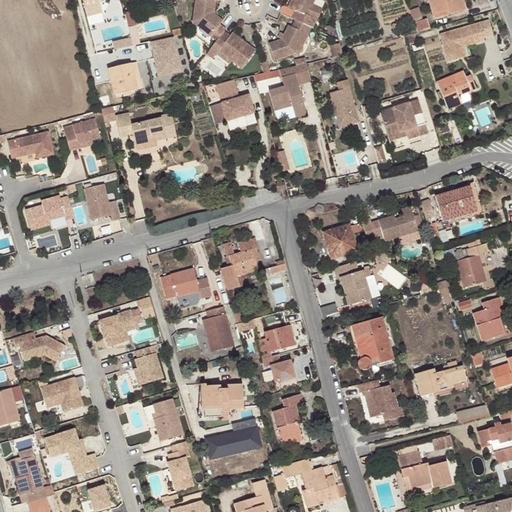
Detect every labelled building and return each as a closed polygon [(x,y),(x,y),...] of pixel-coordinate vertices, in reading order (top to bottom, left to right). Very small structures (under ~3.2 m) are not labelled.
[(82,0),(86,17),(101,14),(98,4),(104,3),(104,2),(104,1),(104,0),(82,0)] [(224,33),(226,30),(220,26),(223,22),(214,15),(216,2),(204,0),(196,0),(193,24),(216,42),(224,33)] [(296,0),(291,10),(295,12),(291,20),(296,23),(312,30),(316,22),(308,17),(315,0),(296,0)] [(429,0),(433,14),(448,9),(449,14),(466,10),(463,0),(429,0)] [(418,8),(409,11),(413,20),(421,17),(418,8)] [(448,9),(433,14),(434,19),(449,14),(448,9)] [(136,23),(134,10),(126,11),(128,25),(136,23)] [(417,33),(431,29),(427,19),(414,23),(417,33)] [(489,21),(440,35),(448,62),(460,59),(457,49),(463,47),(485,41),(484,38),(493,35),(489,21)] [(308,38),(312,30),(296,23),(293,29),(290,28),(283,42),(270,46),(275,63),(295,56),(305,36),(308,38)] [(112,42),(114,50),(140,44),(135,26),(128,28),(130,38),(112,42)] [(216,42),(209,51),(215,57),(216,56),(218,53),(231,63),(241,70),(255,53),(232,35),(230,38),(224,33),(216,42)] [(105,34),(93,37),(97,49),(108,46),(105,34)] [(308,38),(305,36),(295,56),(299,58),(308,38)] [(174,37),(151,42),(158,77),(181,72),(174,37)] [(463,47),(457,49),(460,59),(466,57),(463,47)] [(216,56),(229,66),(231,63),(218,53),(216,56)] [(136,63),(129,64),(135,90),(143,89),(136,63)] [(306,63),(280,69),(281,75),(285,88),(270,92),(276,111),(293,106),(296,118),(307,115),(297,82),(310,78),(306,63)] [(135,90),(129,64),(108,69),(115,95),(135,90)] [(280,69),(254,75),(256,81),(281,75),(280,69)] [(331,77),(330,69),(320,72),(322,79),(331,77)] [(463,71),(437,82),(447,110),(461,104),(458,96),(470,91),(463,71)] [(215,86),(219,98),(237,92),(233,80),(215,86)] [(347,80),(335,83),(337,91),(328,93),(338,129),(358,123),(347,80)] [(227,123),(254,116),(248,97),(221,104),(227,123)] [(428,133),(418,101),(380,112),(387,136),(405,130),(407,136),(417,133),(418,137),(428,133)] [(131,117),(118,120),(122,139),(134,136),(135,146),(148,143),(148,140),(154,138),(156,142),(176,137),(171,115),(161,117),(161,120),(133,126),(131,117)] [(94,119),(62,127),(67,150),(77,148),(76,144),(90,141),(99,138),(94,119)] [(389,142),(407,136),(405,130),(387,136),(389,142)] [(42,155),(53,153),(47,131),(7,140),(11,157),(41,150),(42,155)] [(276,154),(279,164),(286,162),(283,152),(276,154)] [(279,164),(281,171),(288,170),(286,162),(279,164)] [(103,183),(82,188),(90,220),(110,215),(111,220),(114,220),(120,218),(116,199),(107,201),(103,183)] [(477,212),(444,223),(446,230),(485,219),(476,187),(471,188),(470,188),(477,212)] [(436,198),(444,223),(477,212),(470,188),(436,198)] [(74,218),(68,196),(59,198),(58,194),(38,199),(40,205),(23,209),(29,230),(44,226),(43,220),(48,218),(64,214),(65,219),(74,218)] [(430,200),(421,203),(426,219),(434,216),(430,200)] [(392,216),(376,222),(382,239),(383,243),(417,232),(410,211),(400,214),(401,217),(402,220),(394,223),(393,220),(392,216)] [(370,218),(362,221),(369,243),(377,240),(372,223),(370,218)] [(376,222),(372,223),(377,240),(382,239),(376,222)] [(349,226),(323,234),(331,259),(357,251),(352,235),(361,232),(359,225),(350,228),(349,226)] [(435,225),(429,227),(436,250),(442,248),(435,225)] [(227,269),(221,270),(226,291),(248,285),(246,276),(258,272),(256,262),(253,251),(257,249),(255,239),(238,243),(241,254),(233,255),(231,244),(223,246),(226,257),(225,258),(227,269)] [(462,279),(465,289),(486,283),(479,257),(484,255),(482,246),(468,250),(470,258),(457,262),(462,279)] [(459,258),(468,255),(466,248),(457,251),(459,258)] [(258,249),(257,249),(253,251),(256,262),(262,260),(258,249)] [(360,272),(356,262),(334,269),(337,280),(341,279),(346,294),(348,293),(352,305),(373,298),(369,287),(368,287),(362,271),(360,272)] [(193,269),(160,278),(166,301),(199,291),(200,294),(208,292),(205,280),(197,283),(193,269)] [(287,274),(286,269),(272,273),(274,278),(287,274)] [(367,270),(362,271),(368,287),(369,287),(371,286),(367,270)] [(460,290),(465,289),(462,279),(456,280),(460,290)] [(435,292),(442,290),(440,283),(433,285),(435,292)] [(485,311),(473,315),(482,342),(504,334),(499,317),(500,316),(498,308),(502,306),(500,299),(482,304),(485,311)] [(234,347),(222,308),(205,313),(208,321),(202,322),(212,354),(234,347)] [(135,322),(130,309),(115,313),(115,314),(98,320),(104,337),(106,336),(109,345),(124,340),(120,327),(135,322)] [(234,319),(236,326),(245,323),(241,309),(232,311),(234,319)] [(393,360),(381,317),(352,326),(355,337),(360,336),(366,359),(364,359),(362,359),(361,359),(360,360),(358,361),(358,363),(358,364),(358,366),(359,368),(361,370),(363,371),(365,370),(367,369),(369,367),(370,365),(369,363),(378,360),(380,364),(393,360)] [(136,327),(135,322),(120,327),(124,340),(129,339),(126,330),(136,327)] [(290,326),(264,332),(265,339),(257,341),(262,359),(270,357),(269,350),(282,347),(282,350),(295,346),(290,326)] [(29,341),(27,333),(13,338),(15,346),(19,345),(25,361),(45,354),(57,361),(65,345),(46,335),(29,341)] [(149,345),(135,350),(137,357),(134,358),(136,366),(142,383),(163,376),(155,351),(152,352),(149,345)] [(270,357),(262,359),(264,367),(270,365),(274,383),(294,379),(290,362),(280,363),(278,355),(270,357)] [(511,358),(507,360),(509,364),(491,370),(497,389),(511,384),(511,358)] [(138,384),(142,383),(136,366),(133,367),(138,384)] [(433,370),(414,375),(420,396),(447,389),(446,386),(466,381),(462,366),(434,373),(433,370)] [(75,377),(41,387),(47,407),(61,403),(64,411),(83,405),(80,395),(77,396),(76,393),(79,392),(75,377)] [(377,381),(357,386),(359,394),(364,393),(369,392),(372,404),(367,405),(370,419),(382,416),(384,422),(403,418),(400,408),(397,409),(393,394),(390,394),(389,386),(379,389),(377,381)] [(209,386),(204,386),(205,408),(208,408),(228,407),(228,410),(244,409),(242,385),(210,387),(209,386)] [(13,389),(0,391),(0,427),(22,421),(13,389)] [(296,420),(299,419),(295,407),(303,404),(301,395),(282,401),(284,409),(272,413),(280,440),(300,434),(298,425),(296,420)] [(154,419),(160,441),(183,434),(172,399),(153,404),(156,413),(157,418),(154,419)] [(485,409),(484,406),(455,414),(457,424),(469,421),(488,417),(485,409)] [(233,433),(205,440),(210,460),(261,448),(254,420),(231,425),(233,433)] [(483,449),(491,447),(495,445),(496,452),(493,453),(496,464),(511,459),(511,426),(511,424),(501,426),(500,423),(494,425),(495,428),(478,433),(483,449)] [(85,472),(99,468),(95,453),(87,456),(84,446),(80,447),(78,440),(75,429),(45,438),(50,454),(61,450),(62,454),(68,452),(71,461),(80,458),(85,472)] [(300,434),(280,440),(281,445),(302,439),(300,434)] [(434,437),(435,449),(454,447),(452,435),(434,437)] [(185,442),(171,446),(173,453),(173,454),(188,449),(185,442)] [(190,457),(188,449),(173,454),(173,453),(168,455),(170,462),(185,457),(186,458),(190,457)] [(400,468),(401,468),(405,466),(408,477),(428,473),(430,478),(454,472),(451,461),(428,466),(427,463),(422,464),(419,452),(397,456),(400,468)] [(45,498),(55,495),(52,485),(44,488),(34,457),(17,462),(21,477),(18,478),(15,479),(20,497),(26,495),(29,503),(30,502),(45,498)] [(178,479),(181,489),(194,486),(186,458),(185,457),(170,462),(167,463),(173,481),(178,479)] [(71,461),(76,475),(85,472),(80,458),(71,461)] [(309,459),(291,464),(294,476),(301,474),(305,491),(303,492),(306,505),(318,502),(318,500),(316,495),(328,492),(330,496),(332,503),(339,501),(332,476),(325,478),(324,475),(330,473),(328,466),(312,471),(309,459)] [(17,462),(13,463),(18,478),(21,477),(17,462)] [(291,464),(275,468),(271,469),(280,499),(290,496),(285,479),(294,476),(291,464)] [(405,466),(401,468),(405,484),(430,478),(428,473),(408,477),(405,466)] [(178,479),(173,481),(176,491),(181,489),(178,479)] [(252,484),(256,498),(269,494),(264,481),(252,484)] [(104,486),(88,491),(94,511),(111,507),(104,486)] [(318,500),(330,496),(328,492),(316,495),(318,500)] [(245,511),(265,511),(266,511),(274,510),(269,494),(256,498),(234,505),(236,511),(245,511)] [(26,495),(20,497),(22,504),(27,503),(29,503),(26,495)] [(47,507),(45,498),(30,502),(33,511),(30,511),(29,511),(51,511),(49,506),(47,507)] [(511,511),(511,498),(476,508),(477,511),(511,511)] [(206,511),(203,500),(181,507),(183,511),(206,511)]
